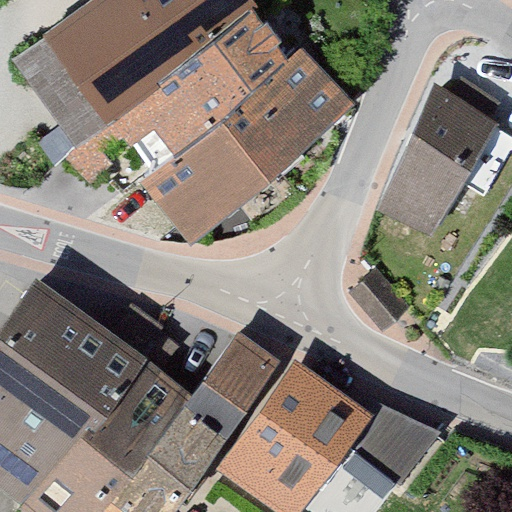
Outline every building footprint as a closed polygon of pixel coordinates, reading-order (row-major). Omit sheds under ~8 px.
[(87,0),(35,43),(191,229),(345,108),(270,0),(243,0),(225,5),(221,0),(87,0)] [(364,220),(422,249),(461,179),(495,111),(435,79),(364,220)] [(384,329),(408,307),(377,274),(364,282),(352,293),(384,329)] [(189,397),(36,279),(0,327),(0,410),(6,415),(0,421),(0,494),(18,508),(22,511),(171,511),(204,465),(274,369),(233,340),(189,397)] [(111,325),(156,359),(176,333),(132,298),(111,325)] [(295,511),(358,424),(280,373),(205,477),(252,511),(295,511)] [(383,414),(349,466),(384,495),(435,437),(383,414)]
